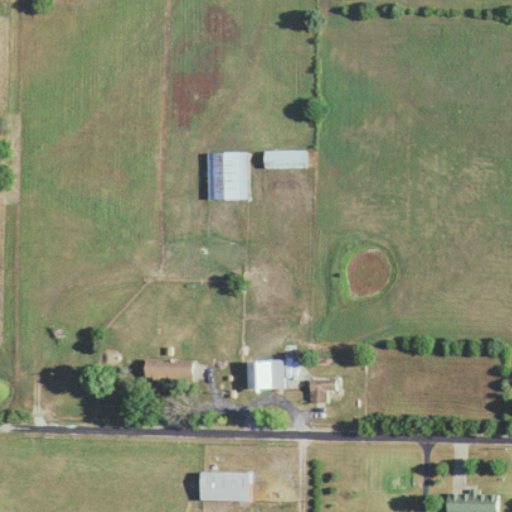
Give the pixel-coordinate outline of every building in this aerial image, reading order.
[(264,151),(264,170),(306,170),(306,151),(264,151)] [(208,153),(208,201),(247,201),(247,152),(208,153)] [(144,381),(193,381),(193,361),(144,361),(144,381)] [(286,390),(286,361),(248,361),(248,390),(286,390)] [(310,404),(327,404),(327,393),(336,393),(336,379),(310,379),(310,404)] [(251,501),(251,472),(201,472),(201,501),(251,501)] [(498,511),(498,493),(448,493),(447,511),(498,511)]
